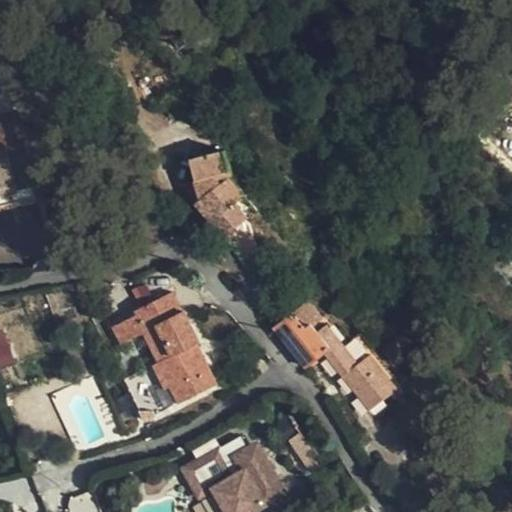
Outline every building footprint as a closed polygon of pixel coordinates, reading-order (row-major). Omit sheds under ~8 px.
[(0,183),(34,175),(19,108),(0,112),(0,183)] [(228,149),(194,158),(204,197),(199,201),(227,234),(261,208),(234,174),(228,149)] [(39,195),(34,175),(0,183),(0,204),(35,197),(39,195)] [(191,347),(199,343),(203,340),(185,308),(182,310),(172,290),(138,308),(140,311),(116,324),(125,341),(147,329),(159,350),(146,367),(126,378),(147,419),(219,382),(205,355),(197,359),(191,347)] [(315,321),(322,313),(310,299),(278,322),(310,365),(328,351),(374,405),(401,384),(373,350),(359,362),(327,325),(321,330),(315,321)] [(0,329),(0,359),(3,368),(18,363),(13,344),(16,340),(12,327),(0,329)] [(397,363),(407,357),(397,341),(386,348),(397,363)] [(205,355),(199,343),(191,347),(197,359),(205,355)] [(300,448),(303,446),(312,440),(295,415),(282,423),(300,448)] [(239,437),(182,467),(196,495),(211,487),(224,511),(259,511),(264,509),(263,507),(281,499),(257,453),(250,456),(239,437)] [(328,462),(312,440),(303,446),(319,469),(328,462)]
